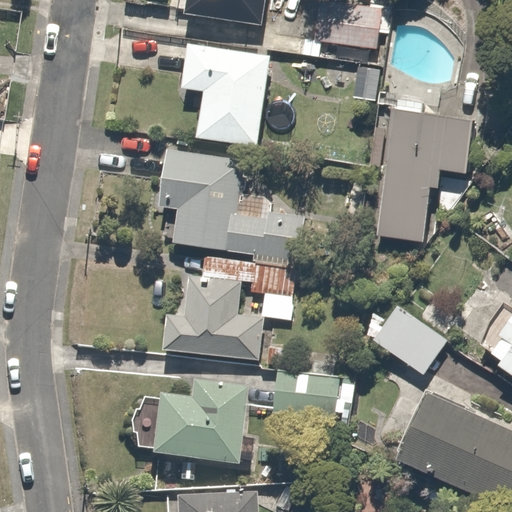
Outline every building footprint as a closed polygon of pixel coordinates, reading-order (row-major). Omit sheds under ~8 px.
[(184,0),(183,12),(263,21),(265,0),(184,0)] [(341,0),(312,0),(308,40),(378,48),(383,5),(341,0)] [(199,85),(192,130),(259,141),(274,48),(186,34),(179,82),(199,85)] [(375,229),(421,236),(431,162),(467,167),(475,110),(392,99),(375,229)] [(296,255),(302,213),(269,209),(271,194),(234,189),(237,169),(240,149),(165,139),(156,203),(175,206),(171,237),(296,255)] [(264,289),(262,311),(292,314),(298,261),(203,251),(201,272),(243,277),(252,277),(251,288),(264,289)] [(239,310),(242,281),(188,276),(185,312),(166,310),(163,345),(259,354),(263,312),(239,310)] [(450,330),(394,297),(387,309),(373,301),(356,330),(426,371),(450,330)] [(511,305),(485,344),(511,362),(511,305)] [(338,376),(275,366),(269,408),(332,418),(334,405),(349,407),(353,378),(338,376)] [(128,447),(253,461),(255,436),(239,434),(246,380),(190,374),(188,396),(135,390),(128,447)] [(511,425),(428,380),(395,442),(511,504),(511,425)] [(255,511),(254,490),(170,493),(170,511),(255,511)]
